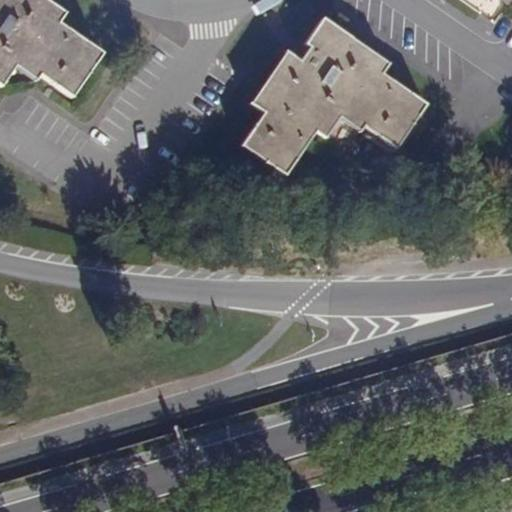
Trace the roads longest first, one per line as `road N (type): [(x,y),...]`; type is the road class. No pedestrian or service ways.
road 1 (primary): [(511,309),(0,453)]
road 2 (primary): [(511,288),(368,301),(306,298),(0,263)]
road 3 (primary): [(511,372),(36,511)]
road 4 (unknown): [(198,8),(106,280)]
road 5 (primary): [(265,511),(511,438)]
